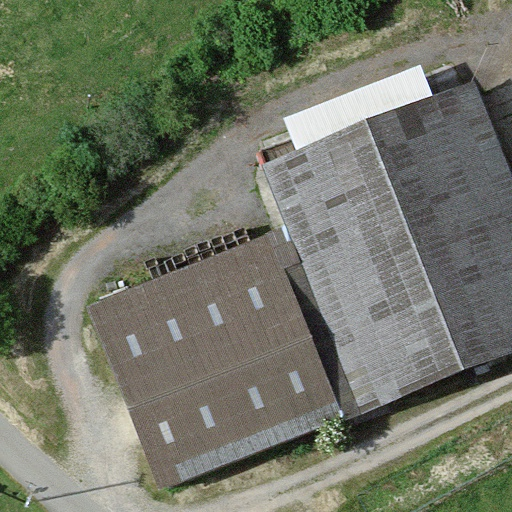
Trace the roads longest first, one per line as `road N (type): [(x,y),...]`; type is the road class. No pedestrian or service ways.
road 1 (unknown): [(245,511),(359,453),(511,393)]
road 2 (unclassified): [(93,511),(0,425)]
